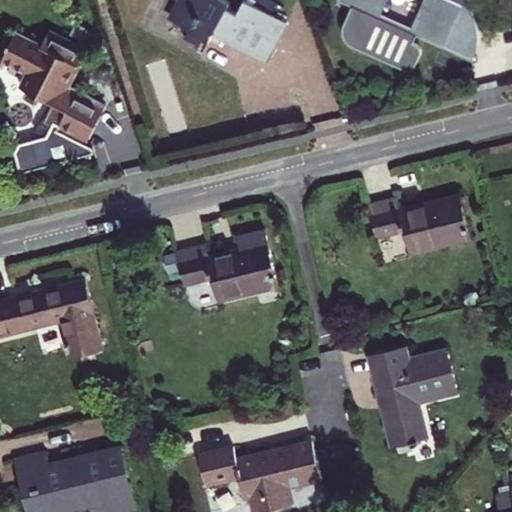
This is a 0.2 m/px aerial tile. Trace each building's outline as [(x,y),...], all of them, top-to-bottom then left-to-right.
[(264,61),(285,23),(245,1),(236,14),(227,8),(230,3),(223,0),(172,0),(182,5),(173,21),(209,41),(213,33),(264,61)] [(422,0),(410,29),(418,33),(445,44),(464,3),(455,0),(345,0),(353,3),(381,16),(387,0),(422,0)] [(381,16),(353,3),(345,23),(344,29),(344,35),(346,40),(351,45),(407,70),(411,69),(415,66),(422,52),(419,45),(414,42),(418,33),(410,29),(381,16)] [(59,80),(69,63),(72,59),(74,60),(84,42),(50,23),(40,40),(17,26),(2,49),(26,63),(17,78),(46,96),(42,102),(41,109),(47,113),(40,125),(44,135),(42,138),(13,145),(8,153),(13,173),(85,157),(84,151),(78,148),(103,106),(59,80)] [(470,238),(460,196),(401,210),(398,198),(370,205),(378,237),(405,231),(411,253),(470,238)] [(279,285),(265,229),(237,236),(241,249),(209,256),(206,245),(177,252),(185,285),(212,279),(218,300),(279,285)] [(44,290),(13,297),(14,301),(0,304),(0,331),(62,318),(73,357),(103,349),(87,283),(45,293),(44,290)] [(410,361),(406,347),(371,355),(376,377),(374,378),(380,400),(385,399),(388,409),(385,410),(393,447),(396,446),(399,455),(412,451),(411,447),(420,445),(419,441),(425,439),(417,401),(456,391),(447,352),(410,361)] [(235,448),(201,455),(207,484),(239,477),(245,497),(251,496),(256,511),(261,511),(293,504),(289,486),(321,478),(312,441),(238,458),(235,448)] [(46,453),(16,461),(28,511),(70,511),(91,507),(92,511),(116,511),(136,507),(122,448),(50,465),(46,453)]
